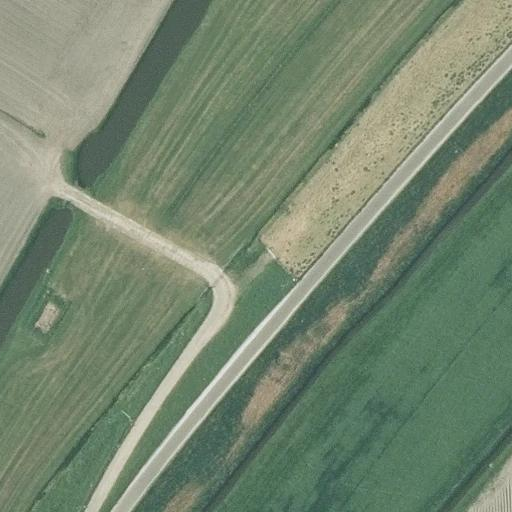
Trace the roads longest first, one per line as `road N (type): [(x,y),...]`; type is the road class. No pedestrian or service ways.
road 1 (unclassified): [(122,511),(302,293),(511,62)]
road 2 (track): [(0,120),(25,135),(54,188),(191,263),(218,292),(214,314),(95,511)]
